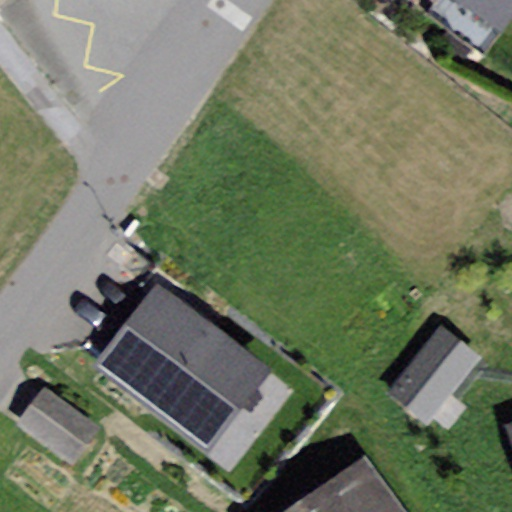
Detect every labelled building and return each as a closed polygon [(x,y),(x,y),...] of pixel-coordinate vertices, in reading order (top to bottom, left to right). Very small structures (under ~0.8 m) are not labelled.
[(511,0),(456,0),(508,40),(511,35),(511,0)] [(255,373),(159,299),(108,365),(204,439),(255,373)] [(441,325),(387,393),(426,424),(480,356),(441,325)] [(46,390),(23,424),(80,462),(103,429),(46,390)] [(409,511),(370,458),(296,511),(409,511)]
